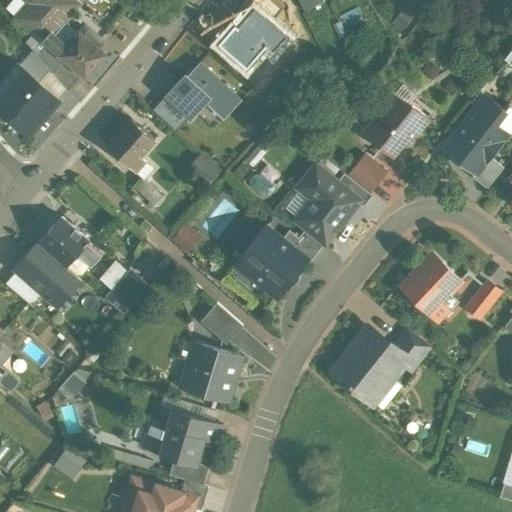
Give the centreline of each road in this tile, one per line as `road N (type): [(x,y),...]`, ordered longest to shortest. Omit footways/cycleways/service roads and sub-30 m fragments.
road 1 (residential): [(61,151),(293,361)]
road 2 (residential): [(511,254),(462,215),(427,211),(395,224),(293,361)]
road 3 (residential): [(186,0),(61,151)]
road 4 (residential): [(293,361),(237,511)]
